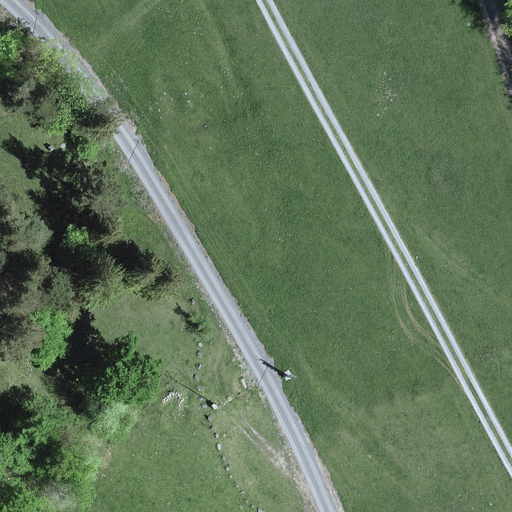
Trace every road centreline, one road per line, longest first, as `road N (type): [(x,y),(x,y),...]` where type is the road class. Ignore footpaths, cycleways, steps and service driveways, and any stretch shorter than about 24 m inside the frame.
road 1 (track): [(331,511),(274,382),(138,155),(50,33),(15,0)]
road 2 (track): [(271,0),(511,449)]
